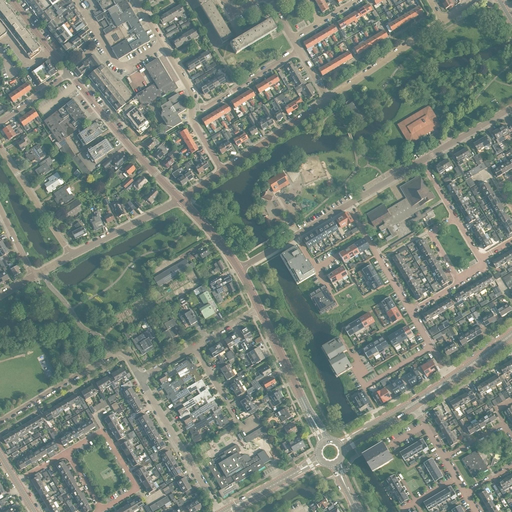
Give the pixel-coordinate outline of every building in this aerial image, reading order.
[(0,0),(0,37),(6,32),(7,32),(7,31),(6,31),(8,30),(30,59),(39,53),(39,52),(40,52),(40,51),(40,50),(40,49),(40,48),(40,47),(3,0),(0,0)] [(39,17),(60,0),(37,0),(31,6),(39,17)] [(74,4),(70,0),(60,0),(39,17),(46,26),(74,4)] [(99,15),(114,6),(124,0),(96,0),(102,9),(97,12),(99,15)] [(128,4),(125,0),(124,0),(114,6),(117,11),(119,9),(128,4)] [(195,0),(198,5),(201,4),(222,43),(232,38),(212,0),(195,0)] [(450,0),(449,0),(443,4),(446,9),(449,7),(450,9),(454,6),(453,4),(450,0)] [(322,12),(328,9),(325,3),(319,7),(322,12)] [(52,34),(62,26),(68,21),(65,17),(76,9),(74,4),(46,26),(52,34)] [(128,4),(119,9),(122,13),(130,8),(128,4)] [(368,4),(363,7),(367,13),(372,10),(368,4)] [(182,9),(182,8),(180,5),(174,8),(178,15),(179,17),(183,15),(182,13),(184,12),(182,9)] [(114,6),(99,15),(98,16),(96,17),(95,17),(98,22),(105,18),(107,22),(122,13),(119,9),(117,11),(114,6)] [(413,9),(417,16),(422,12),(419,6),(413,9)] [(358,10),(361,16),(367,13),(363,7),(358,10)] [(122,13),(107,22),(110,26),(103,30),(105,35),(135,17),(130,8),(122,13)] [(178,15),(174,8),(169,11),(173,18),(176,16),(177,18),(179,17),(178,15)] [(71,38),(82,29),(86,26),(76,9),(65,17),(68,21),(62,26),(67,32),(71,38)] [(408,12),(412,19),(417,16),(413,9),(408,12)] [(358,10),(353,13),(356,19),(361,16),(358,10)] [(174,20),(173,18),(169,11),(164,15),(168,21),(169,23),(174,20)] [(412,19),(408,12),(403,15),(407,22),(412,19)] [(353,13),(347,16),(351,23),(354,21),(355,23),(357,22),(356,19),(353,13)] [(168,21),(164,15),(158,18),(160,21),(160,22),(162,25),(168,21)] [(407,22),(403,15),(398,19),(402,25),(407,22)] [(342,19),(346,26),(351,23),(347,16),(342,19)] [(143,30),(140,24),(135,17),(105,35),(103,36),(111,49),(126,40),(143,30)] [(346,26),(342,19),(337,23),(341,29),(346,26)] [(402,25),(398,19),(393,22),(396,28),(402,25)] [(235,53),(277,30),(271,20),(229,42),(235,53)] [(396,28),(393,22),(387,25),(391,31),(396,28)] [(334,33),(337,31),(333,25),(328,28),(332,34),(333,36),(332,37),(333,39),(335,38),(334,36),(335,35),(334,33)] [(67,32),(62,26),(52,34),(56,40),(67,32)] [(82,29),(71,38),(61,45),(62,47),(60,49),(66,56),(68,54),(69,54),(74,51),(73,50),(76,48),(77,48),(82,45),(81,44),(84,42),(85,42),(89,39),(85,33),(89,30),(87,27),(84,29),(85,29),(83,31),(82,29)] [(188,32),(192,38),(195,37),(196,38),(198,36),(196,32),(196,31),(194,29),(191,30),(189,28),(187,29),(188,32)] [(328,28),(323,31),(327,37),(332,34),(328,28)] [(150,41),(143,30),(126,40),(133,51),(150,41)] [(379,33),(383,40),(388,37),(384,30),(379,33)] [(187,42),(192,38),(188,32),(186,33),(185,31),(182,33),(187,42)] [(322,40),(327,37),(323,31),(318,34),(322,40)] [(61,46),(61,45),(71,38),(67,32),(56,40),(61,46)] [(187,42),(182,33),(177,37),(178,38),(182,45),(184,44),(188,42),(187,42)] [(383,40),(379,33),(374,36),(378,43),(383,40)] [(317,43),(322,40),(318,34),(313,37),(317,43)] [(378,43),(374,36),(369,39),(373,46),(378,43)] [(313,37),(308,40),(312,46),(317,43),(313,37)] [(174,45),(176,48),(182,45),(178,38),(172,42),(174,44),(174,45)] [(373,46),(369,39),(364,42),(368,49),(373,46)] [(133,51),(126,40),(111,49),(118,60),(133,51)] [(307,49),(312,46),(308,40),(303,43),(307,49)] [(359,45),(362,52),(368,49),(364,42),(360,44),(359,42),(359,43),(357,40),(355,42),(356,44),(358,43),(359,45)] [(353,48),(357,55),(362,52),(359,45),(353,48)] [(342,53),(343,54),(347,61),(352,58),(348,51),(345,53),(344,51),(343,52),(340,47),(338,48),(341,53),(342,53)] [(202,54),(206,61),(211,58),(210,55),(209,54),(207,51),(202,54)] [(331,59),(332,59),(333,60),(337,67),(342,64),(338,57),(337,55),(333,58),(330,53),(328,54),(331,59)] [(206,61),(202,54),(200,56),(198,55),(196,57),(201,64),(203,63),(205,65),(207,64),(206,61)] [(343,54),(338,57),(342,64),(347,61),(343,54)] [(195,67),(201,64),(196,57),(193,58),(194,59),(191,61),(195,67)] [(323,66),(322,65),(323,64),(320,59),(319,59),(317,57),(312,60),(314,63),(318,60),(321,65),(320,66),(321,68),(318,69),(322,76),(327,73),(323,66)] [(135,95),(136,95),(143,108),(171,91),(172,91),(177,88),(174,83),(173,84),(164,70),(157,58),(144,66),(155,83),(135,95)] [(89,75),(92,73),(89,69),(87,71),(83,66),(85,65),(86,66),(90,63),(89,62),(87,59),(81,63),(81,64),(76,68),(75,68),(75,69),(73,70),(78,78),(84,73),(87,76),(89,75)] [(38,86),(57,73),(56,72),(57,71),(55,68),(56,68),(53,63),(52,64),(50,61),(49,61),(48,60),(29,74),(38,86)] [(94,71),(101,65),(98,60),(91,65),(94,71)] [(332,70),(337,67),(333,60),(328,63),(332,70)] [(190,71),(195,67),(191,61),(186,64),(187,67),(188,68),(190,71)] [(288,63),(284,65),(290,74),(298,69),(296,66),(293,67),(292,65),(290,66),(288,63)] [(328,63),(323,66),(327,73),(332,70),(328,63)] [(117,111),(132,99),(133,98),(118,79),(117,81),(103,64),(101,65),(94,71),(92,73),(89,75),(108,99),(107,99),(109,102),(110,102),(117,111)] [(290,74),(294,80),(299,77),(300,77),(298,74),(300,73),(298,69),(290,74)] [(270,78),(274,84),(279,81),(275,74),(270,78)] [(216,78),(220,85),(225,81),(224,79),(224,78),(223,78),(221,75),(216,78)] [(215,88),(220,85),(216,78),(215,76),(213,77),(214,79),(211,81),(215,88)] [(300,77),(299,77),(294,80),(297,86),(305,81),(303,78),(302,79),(300,77)] [(22,86),(27,93),(31,89),(26,83),(25,81),(25,80),(24,78),(21,80),(22,82),(23,82),(24,84),(22,86)] [(270,78),(265,81),(269,87),(272,85),(273,87),(274,86),(275,86),(274,84),(270,78)] [(209,91),(215,88),(211,81),(205,84),(209,91)] [(260,84),(264,90),(269,87),(265,81),(260,84)] [(307,84),(305,81),(297,86),(297,87),(294,89),(297,94),(303,90),(309,99),(314,96),(312,93),(315,91),(310,83),(307,84)] [(204,94),(209,91),(205,84),(205,85),(204,83),(202,85),(202,86),(200,88),(201,90),(201,91),(202,91),(204,94)] [(264,90),(260,84),(255,87),(259,93),(264,90)] [(27,93),(22,86),(17,89),(22,96),(27,93)] [(17,99),(13,92),(10,93),(9,91),(8,89),(5,90),(7,93),(7,92),(8,95),(13,102),(17,99)] [(22,96),(17,89),(13,92),(17,99),(22,96)] [(251,89),(246,92),(251,101),(250,101),(251,104),(253,102),(252,100),(253,99),(252,98),(255,96),(251,89)] [(246,92),(241,95),(245,102),(248,100),(249,102),(250,101),(251,101),(246,92)] [(165,104),(161,107),(161,106),(161,107),(162,110),(158,112),(163,121),(164,121),(164,122),(159,125),(162,129),(165,132),(182,122),(177,114),(178,114),(178,112),(182,109),(183,111),(186,110),(185,109),(186,108),(181,101),(182,101),(178,93),(168,99),(169,102),(165,104)] [(287,114),(293,111),(289,105),(285,99),(282,94),(275,98),(278,102),(283,99),(287,106),(284,108),(287,114)] [(133,98),(132,99),(117,111),(125,120),(125,121),(125,122),(126,123),(127,123),(129,122),(131,121),(132,123),(130,125),(140,135),(149,126),(147,124),(148,123),(142,116),(147,112),(143,108),(136,95),(133,98)] [(240,105),(245,102),(241,95),(236,99),(240,105)] [(285,99),(289,105),(293,111),(298,108),(294,101),(291,103),(289,100),(287,97),(285,99)] [(358,122),(367,117),(353,97),(345,103),(358,122)] [(280,119),(280,118),(283,117),(280,112),(282,111),(278,103),(278,102),(275,98),(273,99),(274,102),(272,104),(274,107),(273,108),(277,113),(274,115),(277,120),(278,121),(280,119)] [(231,102),(235,108),(240,105),(236,99),(231,102)] [(86,119),(72,100),(60,108),(43,121),(58,143),(77,131),(75,126),(86,119)] [(221,107),(225,114),(230,111),(226,104),(221,107)] [(268,116),(271,114),(265,104),(262,106),(268,116)] [(411,117),(410,117),(408,119),(408,118),(408,119),(407,119),(406,119),(407,120),(405,121),(404,120),(404,121),(402,122),(402,123),(401,123),(400,123),(401,123),(398,125),(398,124),(398,125),(400,127),(399,127),(399,128),(400,127),(400,128),(400,129),(402,131),(401,131),(402,131),(403,133),(403,134),(404,135),(409,142),(408,142),(408,143),(409,142),(410,144),(410,143),(412,142),(413,141),(413,142),(413,141),(415,140),(416,140),(418,138),(418,139),(418,138),(419,138),(420,138),(419,137),(422,136),(422,137),(422,136),(424,135),(425,135),(424,135),(425,134),(426,134),(425,134),(428,133),(428,132),(430,131),(431,131),(430,131),(431,130),(432,131),(432,130),(434,129),(436,127),(437,128),(437,127),(438,127),(440,125),(440,126),(441,126),(440,125),(441,125),(440,125),(439,123),(439,122),(438,122),(438,121),(437,119),(437,118),(436,119),(435,116),(434,115),(435,115),(434,115),(433,113),(433,112),(431,110),(432,110),(431,110),(431,109),(430,109),(429,107),(430,106),(429,106),(428,106),(429,106),(427,108),(426,107),(426,108),(425,108),(425,109),(423,110),(423,109),(422,110),(423,110),(420,111),(420,112),(419,112),(417,114),(416,113),(416,114),(414,115),(413,116),(413,115),(413,116),(411,117)] [(216,110),(220,117),(223,115),(224,117),(225,116),(226,116),(225,114),(221,107),(216,110)] [(33,109),(28,113),(33,119),(36,117),(39,122),(41,120),(40,118),(39,118),(38,116),(33,109)] [(216,110),(211,113),(215,120),(218,118),(219,120),(222,119),(220,117),(216,110)] [(255,123),(258,122),(252,112),(250,114),(255,123)] [(28,113),(24,116),(28,123),(33,119),(28,113)] [(206,116),(210,123),(215,120),(211,113),(206,116)] [(252,125),(255,123),(250,114),(246,116),(252,125)] [(28,123),(24,116),(19,120),(23,126),(24,126),(25,128),(26,130),(29,129),(26,124),(28,123)] [(201,120),(205,126),(210,123),(206,116),(201,120)] [(262,118),(267,126),(272,123),(273,123),(269,116),(269,117),(267,118),(265,116),(262,118)] [(262,129),(267,126),(262,118),(259,119),(261,122),(259,123),(258,123),(262,129)] [(2,130),(6,135),(13,130),(11,128),(15,125),(14,123),(12,124),(9,126),(9,125),(2,130)] [(93,140),(101,134),(98,130),(96,128),(97,128),(94,124),(86,129),(84,131),(82,128),(75,133),(76,135),(78,134),(81,139),(80,139),(84,145),(85,144),(85,145),(93,140)] [(236,131),(235,131),(238,134),(242,142),(244,140),(245,141),(247,139),(247,138),(243,131),(239,133),(234,124),(232,125),(236,131)] [(499,128),(503,136),(506,134),(508,135),(510,134),(505,125),(499,128)] [(252,136),(258,132),(254,126),(248,130),(252,136)] [(499,128),(493,132),(499,143),(505,139),(503,136),(499,128)] [(161,135),(165,133),(166,133),(165,132),(162,129),(159,131),(153,135),(155,138),(161,134),(161,135)] [(182,138),(189,134),(186,129),(179,133),(182,138)] [(13,130),(6,135),(9,140),(16,135),(15,135),(18,133),(18,134),(20,132),(19,130),(14,133),(13,130)] [(242,142),(238,134),(235,131),(234,132),(236,136),(232,138),(236,145),(237,145),(240,144),(239,143),(242,142)] [(192,139),(189,134),(182,138),(185,143),(192,139)] [(27,139),(26,137),(24,135),(20,138),(22,140),(17,143),(22,151),(25,149),(24,147),(27,145),(24,141),(27,139)] [(483,137),(479,139),(480,140),(484,147),(487,145),(488,147),(491,145),(489,143),(491,142),(489,140),(488,140),(486,136),(483,138),(483,137)] [(156,140),(153,138),(145,145),(150,150),(155,145),(156,145),(158,143),(156,140)] [(114,149),(106,139),(105,140),(87,151),(95,164),(96,163),(105,155),(104,155),(113,149),(114,149)] [(185,143),(188,148),(195,144),(192,139),(185,143)] [(227,142),(225,139),(221,142),(227,151),(232,148),(228,141),(227,142)] [(480,140),(479,139),(476,141),(477,142),(474,143),(474,144),(474,145),(474,146),(475,147),(476,147),(478,151),(478,150),(479,151),(480,151),(481,150),(481,149),(481,148),(484,147),(480,140)] [(216,146),(217,148),(221,154),(227,151),(221,142),(216,146)] [(188,148),(191,153),(198,149),(195,144),(188,148)] [(36,160),(41,157),(44,155),(44,154),(44,153),(43,152),(42,152),(40,148),(39,147),(39,146),(38,146),(38,145),(37,145),(25,153),(26,155),(26,156),(30,163),(32,161),(32,162),(33,161),(35,159),(36,160)] [(156,152),(154,154),(159,159),(159,158),(160,159),(163,157),(162,156),(164,154),(165,155),(167,152),(160,145),(154,150),(156,152)] [(169,157),(162,163),(165,165),(164,166),(166,168),(167,167),(167,168),(174,162),(171,159),(174,156),(173,155),(177,152),(174,148),(167,155),(169,157)] [(466,148),(460,151),(465,158),(468,156),(469,158),(472,157),(466,148)] [(465,158),(460,151),(460,150),(457,152),(458,153),(454,155),(458,162),(457,162),(458,165),(463,162),(464,164),(466,162),(464,159),(465,158)] [(121,154),(118,156),(117,156),(117,157),(115,158),(114,159),(115,159),(112,161),(109,158),(102,165),(105,168),(110,163),(116,170),(126,160),(126,159),(124,157),(121,154)] [(41,174),(45,172),(46,173),(51,170),(48,166),(53,163),(49,157),(39,164),(41,167),(35,170),(39,176),(41,175),(42,175),(41,174)] [(197,165),(194,167),(199,174),(204,170),(200,164),(198,162),(196,159),(194,160),(197,163),(196,164),(197,165)] [(447,159),(441,163),(445,170),(449,168),(450,170),(452,168),(447,159)] [(205,160),(200,164),(204,170),(209,167),(205,160)] [(445,170),(441,163),(435,166),(435,167),(434,167),(436,171),(437,170),(439,173),(445,170)] [(135,169),(130,164),(122,171),(127,176),(135,169)] [(187,169),(181,173),(188,181),(193,178),(188,171),(191,169),(187,164),(184,166),(187,169)] [(504,164),(499,167),(503,174),(508,171),(504,164)] [(496,167),(493,169),(497,177),(503,174),(499,167),(497,165),(495,166),(496,167)] [(179,182),(181,186),(188,181),(181,173),(179,169),(171,174),(178,183),(179,182)] [(465,180),(471,177),(473,176),(470,170),(464,174),(462,175),(465,180)] [(288,183),(289,183),(288,181),(282,172),(267,181),(273,190),(274,192),(273,190),(276,188),(277,190),(276,188),(278,187),(280,189),(279,187),(282,185),(283,187),(282,185),(284,183),(286,185),(285,183),(287,182),(288,183)] [(45,185),(46,187),(46,188),(46,189),(48,192),(55,188),(54,186),(59,183),(60,184),(63,182),(60,177),(57,173),(49,178),(48,178),(50,181),(49,181),(48,182),(45,185)] [(125,188),(133,180),(130,177),(122,185),(125,188)] [(145,183),(146,181),(142,177),(141,178),(140,178),(135,183),(133,181),(130,184),(132,186),(134,184),(135,185),(137,184),(140,187),(142,185),(144,187),(147,184),(145,183)] [(416,215),(417,217),(413,219),(413,218),(410,220),(412,225),(425,218),(427,221),(425,222),(428,226),(432,224),(429,220),(430,219),(435,216),(431,208),(425,211),(426,212),(421,214),(419,210),(426,206),(424,204),(435,197),(431,191),(429,193),(420,177),(401,188),(407,197),(402,200),(398,203),(387,209),(384,205),(367,215),(374,227),(380,223),(380,224),(384,222),(385,224),(379,227),(381,231),(387,228),(393,238),(397,235),(392,226),(416,212),(417,214),(416,215)] [(450,192),(456,188),(453,182),(447,186),(450,192)] [(484,192),(490,188),(487,183),(481,186),(484,192)] [(73,197),(65,186),(54,194),(57,198),(54,199),(58,205),(60,204),(61,203),(64,201),(65,203),(73,197)] [(456,188),(450,192),(453,197),(460,193),(461,192),(460,190),(458,191),(456,188)] [(484,192),(487,197),(493,193),(490,188),(484,192)] [(157,191),(154,189),(148,195),(145,197),(151,204),(154,201),(153,199),(159,194),(158,193),(158,192),(157,191)] [(263,192),(261,197),(272,200),(273,195),(263,192)] [(460,193),(453,197),(456,203),(463,199),(460,193)] [(497,198),(493,193),(487,197),(489,200),(486,202),(488,204),(490,202),(497,198)] [(121,209),(122,209),(121,207),(124,206),(118,197),(116,198),(118,202),(115,203),(115,204),(111,206),(113,209),(114,209),(118,217),(124,214),(121,209)] [(463,199),(456,203),(459,207),(466,204),(468,203),(467,200),(465,197),(463,199)] [(497,198),(490,202),(492,206),(490,207),(491,209),(500,204),(499,202),(500,201),(497,198)] [(67,207),(69,209),(63,213),(67,219),(69,217),(69,218),(70,217),(75,213),(76,214),(81,210),(78,207),(81,205),(77,200),(67,207)] [(137,209),(141,206),(137,201),(133,205),(137,209)] [(129,212),(134,207),(131,203),(126,207),(129,212)] [(494,215),(497,213),(496,213),(503,209),(502,207),(503,207),(501,203),(500,204),(491,209),(493,213),(492,213),(494,215)] [(466,204),(459,207),(462,213),(469,209),(471,208),(470,206),(468,207),(466,204)] [(469,209),(462,213),(466,218),(472,214),(475,213),(474,210),(471,212),(469,209)] [(503,209),(496,213),(497,213),(494,215),(497,220),(500,218),(506,214),(503,209)] [(98,218),(101,217),(98,210),(94,212),(95,217),(90,220),(95,229),(102,225),(98,218)] [(104,217),(107,223),(114,219),(111,214),(109,211),(106,213),(108,215),(104,217)] [(352,221),(347,212),(341,216),(347,225),(352,221)] [(473,224),(485,217),(484,214),(478,217),(477,214),(476,215),(475,213),(472,214),(466,218),(469,223),(472,221),(473,224)] [(500,225),(503,224),(509,220),(508,218),(509,217),(507,214),(506,215),(506,214),(500,218),(502,222),(499,223),(500,225)] [(341,216),(336,219),(339,225),(336,227),(338,230),(341,236),(345,234),(341,228),(347,225),(341,216)] [(481,222),(487,219),(485,217),(473,224),(475,226),(471,228),(471,229),(472,232),(473,231),(475,233),(481,230),(485,228),(481,222)] [(509,220),(503,224),(506,229),(511,225),(511,224),(511,223),(511,222),(510,219),(509,220)] [(333,221),(327,224),(332,233),(338,230),(336,227),(333,221)] [(75,239),(86,233),(83,227),(82,227),(78,222),(74,225),(77,230),(71,232),(75,239)] [(327,224),(321,228),(326,236),(327,237),(332,233),(327,224)] [(321,228),(317,231),(322,239),(326,236),(321,228)] [(481,230),(475,233),(478,239),(484,235),(481,230)] [(317,242),(322,239),(317,231),(312,233),(317,242)] [(406,240),(416,234),(414,232),(404,238),(406,240)] [(312,233),(307,236),(313,245),(317,242),(312,233)] [(487,240),(484,235),(478,239),(481,244),(487,240)] [(308,248),(313,245),(307,236),(303,239),(308,248)] [(489,238),(487,240),(481,244),(484,249),(490,245),(488,242),(491,241),(489,238)] [(363,239),(358,242),(363,250),(368,247),(363,239)] [(427,245),(424,239),(417,243),(419,246),(416,247),(418,250),(420,249),(427,245)] [(358,242),(353,245),(358,253),(363,250),(358,242)] [(297,284),(315,274),(306,260),(305,261),(296,245),(280,255),(297,284)] [(353,245),(348,247),(354,256),(358,253),(353,245)] [(420,249),(423,252),(424,254),(430,250),(427,245),(420,249)] [(9,253),(5,247),(0,249),(0,261),(1,260),(4,259),(7,257),(6,254),(9,253)] [(202,258),(209,254),(205,247),(193,254),(195,257),(200,255),(202,258)] [(348,247),(343,250),(349,259),(354,256),(348,247)] [(349,259),(343,250),(338,253),(344,262),(349,259)] [(427,259),(433,255),(430,250),(424,254),(427,259)] [(511,259),(508,252),(503,255),(507,262),(511,259)] [(395,263),(402,259),(405,257),(403,255),(401,257),(399,254),(392,258),(395,263)] [(430,264),(436,261),(433,255),(427,259),(430,264)] [(507,262),(503,255),(502,255),(499,256),(500,257),(497,259),(501,265),(507,262)] [(172,279),(190,268),(190,269),(195,267),(192,263),(188,265),(185,259),(153,278),(159,287),(172,279)] [(395,263),(399,268),(405,264),(402,259),(395,263)] [(503,268),(501,265),(497,259),(496,260),(495,259),(492,261),(492,262),(496,268),(499,266),(501,269),(503,268)] [(221,260),(214,264),(216,268),(213,270),(211,271),(212,274),(220,269),(221,270),(225,268),(221,260)] [(437,260),(436,261),(430,264),(431,267),(429,268),(431,271),(440,266),(438,264),(439,263),(437,260)] [(370,264),(359,271),(362,276),(373,270),(370,264)] [(408,270),(410,269),(407,264),(405,264),(399,268),(402,274),(408,270)] [(9,267),(11,269),(10,269),(14,276),(20,273),(18,269),(20,268),(18,265),(14,267),(12,265),(9,267)] [(342,266),(337,269),(343,280),(342,278),(347,275),(342,266)] [(435,273),(436,275),(443,271),(440,266),(431,271),(432,274),(435,273)] [(337,269),(332,272),(338,283),(343,280),(337,269)] [(408,270),(402,274),(405,279),(411,275),(413,274),(410,269),(408,270)] [(373,270),(362,276),(365,281),(376,275),(373,270)] [(0,275),(3,281),(9,278),(5,272),(2,274),(0,271),(0,275)] [(443,271),(436,275),(435,276),(436,279),(435,279),(437,282),(446,276),(443,271)] [(332,272),(327,275),(332,284),(337,281),(338,283),(332,272)] [(495,281),(491,274),(485,277),(489,284),(495,281)] [(379,280),(376,275),(365,281),(366,281),(368,280),(370,285),(368,286),(379,280)] [(411,275),(405,279),(408,284),(417,279),(416,276),(413,278),(411,275)] [(229,277),(221,281),(221,280),(219,276),(209,282),(212,288),(216,285),(218,288),(232,281),(231,280),(231,278),(230,278),(229,277)] [(446,276),(437,282),(436,282),(434,284),(433,284),(431,285),(434,291),(437,289),(435,286),(441,283),(444,288),(448,286),(446,283),(449,282),(446,276)] [(489,284),(485,277),(480,280),(484,287),(489,284)] [(418,281),(417,279),(408,284),(411,290),(418,286),(420,285),(418,282),(418,281)] [(368,286),(371,291),(382,285),(379,280),(368,286)] [(484,287),(480,280),(474,284),(478,290),(479,290),(480,292),(485,289),(484,287)] [(230,293),(235,290),(231,283),(210,293),(212,299),(215,297),(218,303),(223,300),(220,293),(224,291),(224,292),(229,290),(230,293)] [(478,290),(474,284),(470,287),(474,294),(477,293),(478,294),(480,293),(479,292),(480,292),(479,290),(478,290)] [(324,285),(308,295),(320,315),(336,305),(324,285)] [(422,287),(420,289),(418,286),(411,290),(414,295),(421,291),(423,290),(422,287)] [(430,293),(433,291),(429,286),(427,288),(423,290),(421,291),(414,295),(416,297),(415,298),(416,300),(417,300),(424,296),(422,294),(428,290),(430,293)] [(464,290),(468,296),(473,293),(474,295),(474,294),(470,287),(464,290)] [(468,296),(464,290),(459,293),(463,300),(468,296)] [(207,291),(199,296),(205,306),(199,309),(204,318),(210,315),(211,315),(214,313),(208,302),(212,299),(207,291)] [(464,302),(463,300),(459,293),(457,294),(457,293),(453,295),(454,296),(454,297),(459,305),(464,302)] [(183,305),(186,303),(189,301),(185,296),(179,299),(183,305)] [(390,297),(379,303),(382,309),(393,302),(390,297)] [(449,299),(444,302),(448,308),(453,305),(449,299)] [(384,308),(387,312),(396,307),(393,302),(382,309),(384,308)] [(444,302),(439,305),(444,314),(446,312),(445,310),(448,308),(444,302)] [(508,304),(502,307),(506,313),(511,310),(508,304)] [(439,305),(437,306),(436,305),(433,307),(438,315),(441,313),(442,315),(444,314),(439,305)] [(501,308),(497,310),(501,316),(506,313),(502,307),(501,305),(500,306),(501,308)] [(396,307),(387,312),(390,317),(388,318),(388,319),(399,312),(396,307)] [(430,310),(428,311),(432,318),(438,315),(433,307),(430,309),(430,310)] [(191,325),(197,321),(190,311),(180,317),(184,324),(188,321),(191,325)] [(427,321),(430,319),(431,322),(434,320),(432,318),(428,311),(426,313),(425,312),(422,313),(423,314),(423,315),(424,317),(423,318),(425,321),(426,321),(427,321)] [(485,326),(491,323),(486,314),(484,315),(485,317),(482,319),(477,311),(474,312),(479,321),(482,319),(485,326)] [(402,317),(399,312),(388,319),(391,324),(402,317)] [(477,322),(479,321),(474,312),(466,317),(468,319),(472,317),(473,319),(474,319),(477,323),(477,322)] [(369,313),(364,316),(369,325),(374,322),(369,313)] [(488,313),(486,314),(491,323),(493,321),(493,322),(497,320),(492,313),(489,315),(488,313)] [(364,316),(359,319),(366,330),(366,329),(365,327),(369,325),(364,316)] [(155,337),(145,319),(143,321),(146,327),(146,330),(146,331),(146,332),(139,336),(139,335),(148,351),(152,349),(151,346),(153,345),(150,340),(155,337)] [(177,335),(172,327),(177,324),(173,319),(162,325),(165,331),(160,334),(164,342),(171,337),(172,338),(177,335)] [(359,319),(354,322),(361,333),(366,330),(359,319)] [(443,325),(445,328),(448,326),(450,325),(449,322),(447,319),(442,322),(443,325)] [(354,322),(349,325),(356,336),(361,333),(354,322)] [(483,332),(477,323),(475,324),(475,325),(472,327),(473,329),(477,336),(483,332)] [(349,325),(344,328),(349,336),(354,333),(356,336),(349,325)] [(408,325),(403,329),(409,339),(414,336),(408,325)] [(248,338),(251,336),(246,327),(240,331),(246,341),(249,339),(248,338)] [(409,340),(409,339),(403,329),(398,331),(403,340),(408,337),(409,340)] [(477,336),(473,329),(468,332),(472,339),(477,336)] [(398,331),(393,334),(400,345),(399,343),(403,340),(398,331)] [(472,339),(468,332),(463,335),(467,342),(472,339)] [(235,333),(229,337),(234,345),(240,342),(235,333)] [(461,336),(458,338),(462,345),(462,346),(466,344),(465,343),(467,342),(463,335),(461,333),(459,334),(461,336)] [(393,334),(388,337),(395,348),(400,345),(393,334)] [(142,355),(148,351),(139,335),(139,336),(132,340),(137,348),(138,347),(142,355)] [(229,348),(234,345),(229,337),(224,340),(229,348)] [(339,337),(321,348),(332,366),(330,366),(337,377),(347,371),(352,368),(344,353),(347,351),(339,337)] [(383,337),(378,340),(384,351),(383,349),(388,346),(383,337)] [(378,340),(373,343),(379,354),(384,351),(378,340)] [(447,344),(452,353),(458,349),(454,343),(451,345),(450,342),(447,344)] [(220,343),(214,346),(219,354),(224,351),(220,343)] [(373,343),(368,346),(373,354),(374,357),(379,354),(373,343)] [(452,353),(447,344),(445,345),(446,348),(443,349),(447,356),(452,353)] [(219,366),(224,363),(222,359),(219,354),(214,346),(208,349),(210,352),(208,353),(211,358),(217,355),(220,361),(216,363),(219,366)] [(368,358),(373,354),(368,346),(363,349),(368,358)] [(246,354),(250,360),(262,352),(262,351),(260,351),(258,347),(246,354)] [(263,354),(262,352),(250,360),(253,365),(264,358),(262,354),(263,354)] [(435,366),(438,364),(434,358),(431,360),(430,360),(431,361),(427,364),(432,374),(438,370),(436,367),(435,366)] [(195,369),(197,368),(195,365),(193,366),(190,361),(188,359),(189,359),(174,367),(177,373),(186,367),(189,372),(195,369)] [(220,369),(224,375),(232,370),(228,364),(220,369)] [(427,364),(422,366),(421,365),(421,366),(418,367),(422,374),(425,372),(425,373),(427,377),(432,374),(427,364)] [(507,372),(508,374),(510,373),(509,371),(505,364),(503,366),(502,365),(499,366),(500,367),(503,374),(504,374),(507,372)] [(261,369),(257,371),(260,375),(255,378),(255,379),(250,382),(252,386),(258,382),(257,380),(261,378),(271,372),(270,371),(271,371),(270,369),(269,369),(268,367),(267,368),(267,367),(267,366),(261,370),(261,369)] [(169,384),(168,381),(167,382),(165,380),(177,373),(174,367),(157,377),(158,377),(160,379),(159,380),(162,385),(160,386),(162,389),(164,388),(169,384)] [(422,374),(418,367),(416,369),(415,368),(410,371),(411,373),(417,383),(422,380),(420,377),(419,375),(422,374)] [(122,368),(117,371),(121,379),(122,381),(124,380),(124,379),(123,377),(126,375),(128,378),(130,376),(127,370),(124,371),(122,368)] [(195,369),(189,372),(180,378),(183,383),(194,377),(195,379),(194,380),(195,383),(201,379),(203,378),(201,375),(199,376),(196,371),(196,372),(195,369)] [(235,375),(232,370),(224,375),(227,380),(235,375)] [(111,375),(109,376),(119,392),(120,391),(121,390),(117,383),(118,382),(117,381),(121,379),(117,371),(111,374),(111,375)] [(238,377),(230,382),(231,385),(230,385),(233,391),(241,386),(238,381),(247,376),(245,373),(238,377)] [(407,376),(406,374),(405,375),(403,376),(406,383),(409,381),(410,383),(412,386),(417,383),(411,373),(407,376)] [(499,377),(497,374),(492,378),(496,385),(501,382),(505,388),(508,387),(506,384),(501,375),(499,377)] [(506,384),(508,387),(510,385),(508,382),(504,374),(503,374),(501,375),(506,384)] [(16,376),(10,378),(13,384),(18,381),(16,376)] [(106,388),(111,385),(116,393),(119,392),(109,376),(107,378),(107,377),(101,380),(106,388)] [(405,386),(404,385),(406,383),(403,376),(400,378),(399,377),(394,380),(395,382),(396,382),(401,392),(406,389),(405,386)] [(266,380),(262,382),(267,390),(271,387),(270,385),(275,382),(272,377),(266,380)] [(183,383),(180,378),(169,384),(164,388),(164,387),(166,390),(165,390),(168,395),(166,396),(168,399),(170,398),(176,395),(174,392),(173,392),(171,390),(183,383)] [(487,381),(491,388),(496,385),(492,378),(490,379),(487,381)] [(201,379),(195,383),(186,388),(190,393),(196,390),(199,395),(207,390),(209,389),(207,386),(206,387),(203,382),(202,382),(201,380),(201,379)] [(23,380),(20,381),(25,392),(28,391),(23,380)] [(106,388),(101,380),(96,383),(100,391),(106,388)] [(481,384),(486,391),(491,388),(487,381),(481,384)] [(390,384),(387,386),(391,392),(394,391),(394,392),(396,395),(401,392),(396,382),(395,382),(391,385),(390,384)] [(126,397),(134,393),(131,387),(133,386),(131,384),(124,388),(124,389),(121,390),(120,391),(122,396),(124,394),(126,397)] [(475,391),(480,399),(483,404),(486,403),(481,394),(486,391),(481,384),(476,387),(478,390),(475,391)] [(92,385),(86,389),(91,396),(97,393),(92,385)] [(245,392),(241,386),(233,391),(237,397),(245,392)] [(387,386),(384,387),(384,388),(385,389),(380,391),(386,401),(391,398),(389,395),(388,394),(391,392),(387,386)] [(7,399),(10,397),(4,388),(1,390),(7,399)] [(176,408),(182,405),(180,402),(179,403),(178,400),(190,393),(186,388),(176,395),(170,398),(172,400),(171,400),(174,405),(172,406),(174,409),(176,408)] [(81,392),(85,400),(91,396),(86,389),(81,392)] [(251,399),(250,396),(256,392),(256,391),(254,389),(248,393),(247,394),(248,395),(243,397),(244,399),(240,402),(243,407),(251,402),(250,400),(251,399)] [(374,392),(374,393),(371,395),(375,401),(378,400),(379,401),(381,404),(386,401),(380,391),(379,389),(374,392)] [(207,390),(199,395),(193,398),(196,404),(206,398),(207,400),(206,400),(208,403),(213,400),(215,399),(213,396),(212,397),(209,392),(208,392),(207,390)] [(471,390),(466,393),(470,400),(472,403),(474,401),(473,399),(476,397),(471,390)] [(282,397),(279,391),(269,397),(270,400),(268,401),(272,408),(281,403),(279,399),(282,397)] [(359,395),(357,392),(351,396),(353,399),(354,399),(357,403),(367,397),(363,392),(360,394),(359,395)] [(134,393),(126,397),(130,403),(137,398),(134,393)] [(466,393),(461,396),(465,404),(470,400),(466,393)] [(81,396),(78,397),(76,394),(70,397),(76,406),(81,403),(82,405),(85,403),(81,396)] [(116,400),(115,397),(113,395),(107,399),(110,404),(116,400)] [(455,399),(460,407),(465,404),(461,396),(455,399)] [(70,397),(65,400),(69,407),(72,405),(73,408),(76,406),(70,397)] [(360,412),(367,408),(365,405),(366,404),(370,402),(367,397),(357,403),(359,408),(358,408),(360,412)] [(137,398),(130,403),(133,408),(141,404),(137,398)] [(196,404),(193,398),(182,405),(176,408),(177,408),(178,410),(177,411),(180,416),(179,417),(180,420),(182,419),(190,414),(187,409),(196,404)] [(450,402),(454,410),(460,407),(455,399),(450,402)] [(65,400),(60,403),(63,410),(69,407),(65,400)] [(221,409),(220,406),(218,407),(215,402),(214,403),(213,400),(208,403),(199,409),(202,414),(212,408),(213,410),(212,411),(214,414),(220,410),(221,409)] [(253,406),(251,402),(243,407),(246,413),(249,411),(251,414),(256,411),(264,406),(263,404),(263,403),(257,406),(256,405),(253,406)] [(58,413),(63,410),(60,403),(54,407),(59,415),(58,413)] [(127,418),(129,421),(134,418),(142,413),(140,411),(144,409),(141,404),(133,408),(135,412),(130,415),(131,416),(127,418)] [(433,418),(434,418),(435,420),(443,415),(438,406),(433,409),(435,413),(431,415),(433,418)] [(54,407),(49,410),(53,416),(54,418),(59,415),(54,407)] [(277,413),(275,414),(274,412),(269,415),(270,417),(275,414),(277,418),(279,416),(283,422),(291,416),(289,413),(289,414),(287,411),(288,411),(286,408),(277,413)] [(188,429),(194,426),(192,423),(191,423),(190,421),(199,416),(202,421),(205,419),(202,414),(199,409),(190,414),(182,419),(183,418),(184,421),(186,426),(185,427),(186,430),(188,429)] [(53,416),(49,410),(44,413),(49,421),(54,418),(53,416)] [(219,411),(220,410),(214,414),(205,419),(208,424),(216,420),(220,428),(229,422),(226,417),(224,418),(221,413),(220,413),(219,411)] [(486,414),(487,415),(491,422),(497,419),(493,412),(491,410),(486,413),(486,414)] [(104,419),(107,424),(115,420),(112,414),(104,419)] [(138,419),(141,424),(149,419),(146,414),(138,419)] [(443,415),(435,420),(438,425),(445,421),(443,418),(446,417),(444,414),(443,415)] [(486,425),(491,422),(487,415),(486,414),(484,415),(485,417),(482,418),(486,425)] [(38,425),(40,428),(42,426),(40,424),(43,422),(39,415),(34,419),(38,425)] [(486,425),(482,418),(477,422),(481,428),(486,425)] [(31,419),(28,421),(29,422),(34,431),(33,428),(38,425),(34,419),(32,420),(31,419)] [(149,419),(141,424),(144,430),(152,425),(153,424),(151,421),(150,422),(149,419)] [(194,426),(188,429),(193,436),(191,437),(194,443),(202,438),(198,433),(197,434),(196,432),(208,424),(205,419),(202,421),(194,426)] [(91,420),(86,423),(90,430),(95,427),(91,420)] [(118,425),(115,420),(107,424),(111,430),(118,425)] [(438,425),(441,430),(448,427),(445,421),(438,425)] [(34,431),(29,422),(23,425),(28,433),(27,431),(30,430),(32,432),(34,431)] [(469,435),(470,434),(476,431),(472,425),(470,422),(468,423),(470,426),(466,428),(468,431),(467,431),(469,435)] [(476,431),(481,428),(477,422),(472,425),(476,431)] [(84,433),(90,430),(86,423),(80,426),(84,433)] [(292,423),(288,425),(286,423),(274,430),(276,433),(284,428),(289,436),(297,431),(292,423)] [(84,433),(80,426),(79,424),(76,425),(77,426),(74,428),(75,430),(79,436),(84,433)] [(28,433),(23,425),(18,428),(23,437),(23,436),(28,433)] [(111,430),(114,435),(122,431),(118,425),(111,430)] [(144,430),(148,435),(155,430),(152,425),(144,430)] [(441,430),(444,436),(451,432),(448,427),(441,430)] [(23,437),(18,428),(13,431),(18,440),(17,439),(20,437),(21,439),(23,437)] [(56,439),(59,438),(53,428),(51,430),(56,439)] [(58,447),(54,441),(56,439),(51,430),(48,431),(54,441),(50,443),(49,440),(47,441),(53,450),(58,447)] [(75,430),(70,433),(74,439),(79,436),(75,430)] [(151,440),(159,436),(155,430),(148,435),(151,440)] [(18,440),(13,431),(7,434),(16,450),(15,447),(12,442),(14,441),(16,442),(18,440)] [(122,441),(134,433),(133,431),(127,434),(126,434),(124,435),(122,431),(114,435),(117,441),(121,439),(122,441)] [(444,436),(447,441),(454,437),(451,432),(444,436)] [(63,446),(68,442),(64,436),(63,433),(60,434),(62,437),(59,439),(63,446)] [(68,442),(74,439),(70,433),(64,436),(68,442)] [(131,446),(128,441),(136,436),(134,433),(122,441),(123,443),(120,445),(123,450),(131,446)] [(16,450),(7,434),(2,438),(6,444),(9,442),(13,448),(9,450),(11,453),(16,450)] [(457,435),(454,437),(447,441),(451,446),(452,447),(455,445),(454,444),(457,442),(455,439),(458,438),(457,435)] [(154,446),(162,441),(159,436),(151,440),(154,446)] [(303,444),(299,437),(289,443),(294,451),(300,448),(299,446),(303,444)] [(418,442),(423,450),(427,447),(423,439),(418,442)] [(47,454),(53,450),(47,441),(45,443),(46,445),(44,447),(47,454)] [(151,458),(163,451),(162,449),(165,447),(166,446),(164,443),(163,443),(162,441),(154,446),(157,451),(149,455),(151,458)] [(414,445),(418,453),(423,450),(418,442),(414,445)] [(383,443),(364,455),(373,471),(393,460),(383,443)] [(257,454),(257,455),(250,459),(248,456),(244,454),(240,457),(237,453),(240,451),(236,444),(217,456),(218,458),(214,461),(212,458),(205,463),(221,489),(218,491),(222,498),(240,487),(237,483),(265,467),(263,464),(270,460),(264,450),(257,454)] [(409,447),(414,455),(418,453),(414,445),(409,447)] [(123,450),(126,456),(134,451),(131,446),(123,450)] [(42,457),(47,454),(44,447),(38,450),(42,457)] [(405,450),(410,458),(414,455),(409,447),(405,450)] [(37,460),(33,453),(31,450),(29,451),(31,454),(28,456),(26,454),(31,463),(32,464),(35,462),(35,461),(37,460)] [(33,453),(37,460),(37,461),(40,459),(40,458),(42,457),(38,450),(33,453)] [(405,450),(400,453),(405,460),(410,458),(405,450)] [(470,469),(468,470),(473,478),(488,469),(483,462),(482,462),(480,458),(481,458),(476,450),(461,459),(466,467),(468,466),(470,469)] [(137,457),(134,451),(126,456),(130,461),(139,456),(139,455),(137,457)] [(168,451),(164,453),(163,451),(151,458),(153,461),(159,457),(160,459),(162,458),(164,461),(172,456),(168,451)] [(21,457),(26,466),(31,463),(26,454),(21,457)] [(137,465),(138,467),(150,460),(148,457),(140,462),(138,459),(140,458),(139,456),(130,461),(133,467),(137,465)] [(167,466),(175,462),(172,456),(164,461),(162,462),(163,464),(165,463),(167,466)] [(21,469),(26,466),(21,457),(19,458),(20,461),(17,463),(16,464),(19,470),(21,469)] [(424,463),(427,468),(435,463),(432,459),(424,463)] [(143,467),(152,462),(150,460),(138,467),(139,469),(135,471),(139,477),(146,472),(143,467)] [(59,471),(65,467),(62,461),(60,463),(58,461),(54,463),(58,468),(55,470),(56,472),(59,471)] [(178,467),(175,462),(167,466),(170,472),(178,467)] [(435,463),(427,468),(429,472),(437,468),(435,463)] [(67,469),(65,467),(59,471),(62,476),(69,472),(68,468),(67,469)] [(170,472),(173,477),(168,480),(166,477),(163,479),(166,484),(175,479),(174,477),(181,473),(178,467),(170,472)] [(440,472),(437,468),(429,472),(432,477),(440,472)] [(146,472),(139,477),(142,482),(151,477),(151,476),(150,477),(148,474),(149,473),(148,471),(146,472)] [(69,472),(62,476),(65,481),(72,477),(73,477),(71,474),(70,474),(69,472)] [(443,476),(440,472),(432,477),(435,481),(443,476)] [(40,482),(39,480),(41,478),(38,473),(32,476),(33,479),(30,481),(32,484),(33,484),(34,485),(40,482)] [(400,479),(399,477),(396,478),(394,475),(387,480),(390,484),(400,479)] [(68,486),(75,483),(76,482),(74,479),(73,479),(72,477),(65,481),(68,486)] [(142,482),(145,488),(153,483),(151,480),(153,479),(151,477),(142,482)] [(180,487),(188,483),(184,477),(177,482),(180,487)] [(401,480),(400,479),(390,484),(392,489),(400,485),(398,482),(401,480)] [(504,491),(509,488),(508,487),(504,479),(502,480),(498,481),(500,485),(498,486),(501,492),(504,491)] [(43,480),(40,482),(34,485),(37,491),(44,487),(46,485),(43,480)] [(78,488),(75,483),(68,486),(66,488),(67,489),(68,490),(68,489),(70,493),(69,493),(78,488)] [(156,488),(153,483),(145,488),(148,493),(156,488)] [(191,488),(188,483),(180,487),(183,493),(185,492),(186,494),(195,489),(193,487),(191,488)] [(402,488),(400,485),(392,489),(395,494),(405,488),(404,486),(402,488)] [(37,491),(40,496),(47,492),(44,487),(37,491)] [(451,487),(446,489),(451,497),(455,495),(451,487)] [(75,497),(81,493),(78,488),(69,493),(70,495),(71,495),(73,498),(75,497)] [(405,494),(404,491),(406,489),(405,488),(395,494),(398,498),(405,494)] [(451,497),(446,489),(442,492),(446,500),(451,497)] [(482,499),(489,496),(489,495),(491,494),(490,492),(487,493),(486,490),(483,492),(482,491),(479,493),(479,494),(478,495),(480,498),(481,497),(482,499)] [(47,492),(40,496),(43,501),(52,496),(50,498),(47,492)] [(405,494),(398,498),(401,503),(408,499),(406,496),(409,494),(408,492),(405,494)] [(442,492),(437,494),(442,502),(446,500),(442,492)] [(82,495),(81,493),(75,497),(78,502),(84,499),(85,498),(83,495),(82,495)] [(437,494),(433,497),(438,505),(442,502),(437,494)] [(43,501),(47,507),(53,503),(51,500),(54,498),(52,496),(43,501)] [(489,496),(482,499),(485,505),(492,501),(489,496)] [(134,500),(138,508),(144,505),(139,497),(137,498),(133,500),(134,500)] [(179,499),(182,504),(182,505),(183,507),(185,505),(189,511),(194,511),(196,511),(191,502),(190,501),(185,504),(181,497),(179,499)] [(323,510),(327,507),(324,504),(327,502),(326,501),(327,500),(326,499),(325,499),(323,497),(317,501),(316,500),(309,505),(311,509),(316,506),(317,506),(319,508),(320,506),(323,510)] [(429,500),(433,508),(438,505),(433,497),(429,500)] [(84,499),(78,502),(81,508),(88,504),(87,504),(88,503),(86,500),(85,500),(84,499)] [(133,511),(138,508),(134,500),(132,502),(131,501),(128,503),(128,504),(133,511)] [(193,500),(191,502),(196,511),(202,507),(197,500),(194,502),(193,500)] [(424,502),(429,510),(433,508),(429,500),(424,502)] [(485,505),(488,510),(495,506),(492,501),(485,505)] [(53,503),(47,507),(49,511),(56,508),(53,503)]
